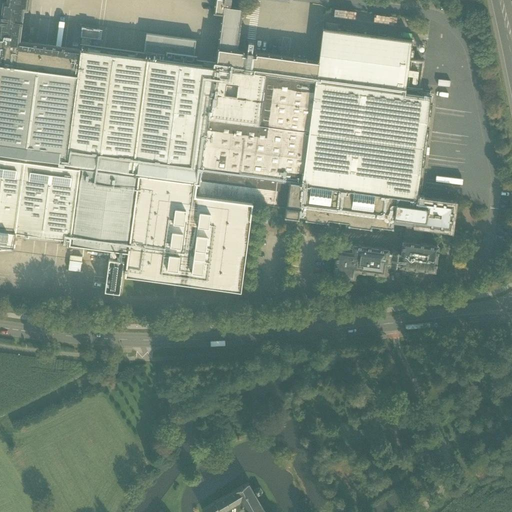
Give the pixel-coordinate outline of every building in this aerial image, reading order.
[(79,49),(22,42),(23,39),(19,38),(24,6),(28,7),(28,0),(6,0),(6,3),(4,3),(2,4),(0,21),(0,65),(76,75),(79,50),(79,49)] [(214,0),(213,13),(221,14),(241,17),(242,8),(229,6),(230,0),(214,0)] [(241,17),(221,14),(217,47),(236,50),(241,17)] [(411,40),(322,29),(318,61),(316,81),(404,92),(411,40)] [(105,35),(104,46),(116,47),(117,36),(105,35)] [(157,55),(156,60),(137,58),(138,53),(130,52),(129,57),(123,56),(124,51),(117,50),(116,55),(110,54),(111,49),(103,48),(103,53),(96,52),(97,48),(90,47),(89,51),(88,51),(90,38),(82,37),(81,44),(82,44),(82,50),(79,50),(76,75),(64,165),(79,167),(138,175),(198,183),(199,183),(201,170),(208,118),(214,68),(204,66),(205,61),(197,60),(197,65),(191,65),(191,60),(184,59),(183,64),(177,63),(178,58),(170,57),(169,62),(164,61),(164,56),(157,55)] [(280,58),(256,54),(256,53),(255,52),(254,56),(251,53),(246,52),(244,54),(243,54),(243,51),(236,50),(217,47),(214,68),(316,81),(318,61),(305,59),(305,61),(281,58),(281,56),(280,56),(280,58)] [(423,61),(412,60),(411,70),(421,71),(423,61)] [(0,65),(0,229),(15,232),(14,236),(61,242),(61,243),(68,244),(68,243),(69,244),(69,243),(69,242),(79,167),(64,165),(76,75),(0,65)] [(316,81),(214,68),(208,118),(258,125),(309,132),(316,81)] [(421,71),(411,70),(408,88),(419,90),(421,71)] [(404,92),(316,81),(309,132),(423,147),(430,96),(404,93),(404,92)] [(258,125),(208,118),(201,170),(251,176),(258,125)] [(309,132),(258,125),(251,176),(247,202),(247,203),(248,203),(248,202),(285,207),(286,207),(289,182),(408,198),(416,199),(423,147),(309,132)] [(138,175),(79,167),(69,242),(69,243),(69,244),(128,251),(138,175)] [(251,176),(201,170),(199,183),(198,183),(197,195),(247,202),(251,176)] [(408,198),(289,182),(286,207),(285,207),(284,216),(284,217),(285,217),(296,218),(298,219),(298,217),(298,215),(305,216),(305,218),(304,218),(304,220),(306,220),(306,219),(315,221),(316,221),(326,222),(328,223),(328,221),(328,219),(337,221),(338,221),(348,222),(347,224),(347,225),(349,225),(358,226),(358,227),(359,227),(359,226),(369,228),(370,228),(371,227),(370,227),(371,225),(380,226),(381,227),(381,226),(391,228),(392,228),(392,226),(393,221),(424,225),(448,228),(450,227),(453,205),(451,203),(416,199),(408,198)] [(424,225),(404,223),(403,237),(404,238),(405,238),(405,241),(403,241),(402,242),(401,249),(400,249),(397,251),(392,250),(391,251),(391,252),(389,252),(389,251),(388,251),(386,263),(387,263),(390,263),(389,265),(390,266),(395,266),(396,265),(396,264),(399,264),(399,265),(400,267),(402,267),(401,271),(402,272),(407,273),(408,272),(409,268),(433,271),(435,270),(438,247),(436,245),(417,243),(418,239),(421,239),(422,238),(423,232),(424,225)] [(15,232),(0,229),(0,244),(13,246),(13,245),(14,245),(15,242),(13,242),(14,236),(15,232)] [(386,248),(354,244),(352,246),(351,251),(338,250),(336,251),(333,274),(335,276),(352,278),(354,276),(355,271),(383,274),(385,273),(386,263),(388,251),(386,248)] [(264,511),(256,497),(258,497),(261,495),(263,493),(260,489),(258,489),(253,491),(248,483),(215,502),(215,503),(202,511),(220,511),(240,501),(242,504),(241,504),(245,511),(264,511)]
